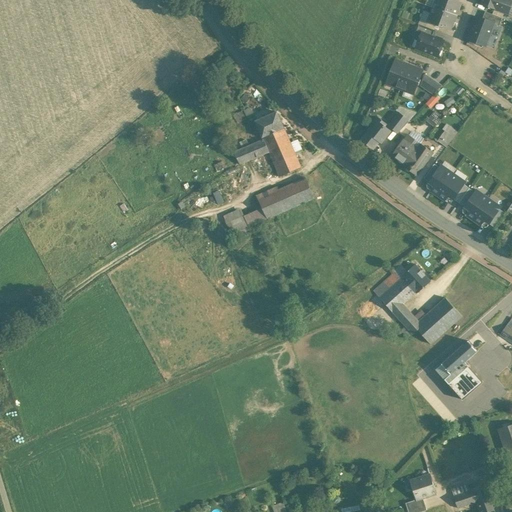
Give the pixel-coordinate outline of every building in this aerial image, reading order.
[(452,0),(435,0),(433,8),(455,16),(460,3),(452,0)] [(511,0),(483,0),(482,3),(508,13),(511,3),(511,0)] [(455,16),(433,8),(428,21),(450,29),(455,16)] [(502,18),(485,11),(482,19),(494,23),(493,24),(499,26),(502,18)] [(482,19),(477,17),(468,39),(485,45),(493,24),(494,23),(482,19)] [(435,30),(418,24),(416,31),(421,33),(422,32),(433,37),(435,30)] [(433,37),(422,32),(421,33),(419,39),(415,40),(412,46),(419,49),(418,49),(438,56),(440,56),(442,50),(441,49),(444,41),(433,37)] [(422,71),(396,60),(387,83),(413,93),(422,71)] [(442,86),(425,74),(420,86),(434,95),(442,86)] [(434,111),(426,121),(434,127),(442,118),(434,111)] [(277,112),(255,121),(263,139),(266,146),(287,136),(284,128),(277,112)] [(399,113),(389,126),(398,133),(398,132),(398,133),(409,121),(407,120),(408,120),(399,113)] [(377,117),(370,126),(371,127),(362,139),(373,148),(379,140),(381,142),(390,131),(384,127),(386,124),(377,117)] [(457,132),(450,127),(446,132),(453,137),(457,132)] [(446,132),(444,131),(437,141),(446,147),(448,144),(453,137),(446,132)] [(407,134),(405,138),(404,138),(395,150),(391,156),(404,166),(417,148),(411,144),(415,140),(407,134)] [(287,136),(266,146),(269,152),(272,161),(279,177),(301,167),(287,136)] [(266,146),(263,139),(234,152),(240,164),(262,155),(269,152),(266,146)] [(404,166),(417,175),(428,159),(433,153),(420,144),(417,148),(404,166)] [(269,152),(262,155),(265,164),(272,161),(269,152)] [(429,182),(439,167),(434,164),(424,178),(429,182)] [(454,174),(441,164),(439,167),(429,182),(428,183),(433,186),(429,191),(437,197),(454,174)] [(466,182),(454,174),(437,197),(444,201),(448,197),(453,201),(454,200),(464,184),(466,182)] [(305,178),(278,190),(277,187),(255,196),(261,207),(267,219),(314,198),(305,178)] [(464,184),(454,200),(459,203),(469,188),(464,184)] [(465,207),(475,192),(469,188),(459,203),(465,207)] [(218,204),(225,201),(221,189),(213,192),(218,204)] [(473,220),(488,198),(476,190),(475,192),(465,207),(470,210),(466,215),(473,220)] [(488,198),(473,220),(481,225),(484,220),(489,224),(499,209),(501,207),(488,198)] [(261,207),(244,215),(249,226),(267,219),(261,207)] [(226,223),(244,215),(241,208),(223,216),(226,223)] [(499,209),(489,224),(495,228),(505,213),(499,209)] [(249,226),(244,215),(226,223),(231,234),(249,226)] [(430,281),(415,264),(401,276),(416,293),(417,293),(430,281)] [(416,293),(401,276),(379,297),(393,313),(403,305),(416,293)] [(462,316),(445,298),(419,322),(422,326),(418,330),(431,344),(462,316)] [(419,322),(403,305),(393,313),(412,334),(418,330),(422,326),(419,322)] [(511,329),(511,330),(506,326),(500,335),(511,342),(511,329)] [(472,360),(485,348),(474,335),(438,368),(461,394),(484,373),(472,360)] [(511,424),(498,429),(510,466),(511,465),(511,424)] [(430,475),(410,481),(416,499),(422,498),(436,493),(430,475)] [(454,496),(469,490),(469,489),(467,483),(451,489),(454,496)] [(458,508),(477,501),(490,497),(485,484),(469,489),(469,490),(454,496),(458,508)] [(490,497),(477,501),(481,511),(490,511),(494,511),(490,497)] [(416,499),(405,503),(408,511),(419,511),(426,510),(422,498),(416,499)] [(286,511),(283,502),(272,506),(274,511),(286,511)]
